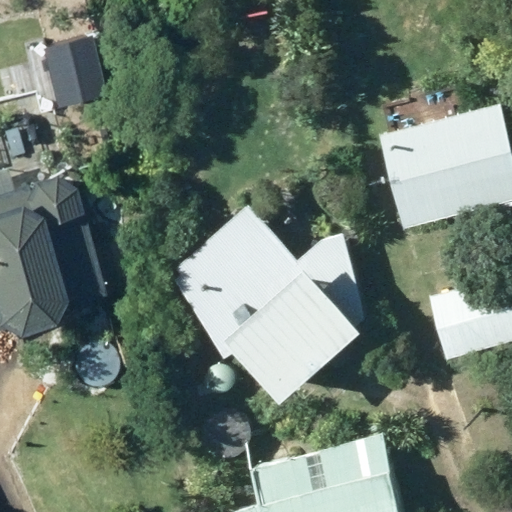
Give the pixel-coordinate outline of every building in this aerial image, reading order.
[(511,128),(507,108),(385,139),(409,233),(511,207),(511,128)] [(104,299),(73,193),(53,185),(11,198),(2,168),(0,168),(0,341),(9,346),(42,336),(61,311),(104,299)] [(302,265),(252,210),(184,271),(190,279),(183,286),(233,361),(240,357),(290,411),(368,339),(360,329),(371,319),(347,236),(342,239),(302,265)] [(511,275),(432,299),(451,365),(511,347),(511,275)] [(403,511),(382,435),(257,469),(268,510),(259,511),(403,511)]
